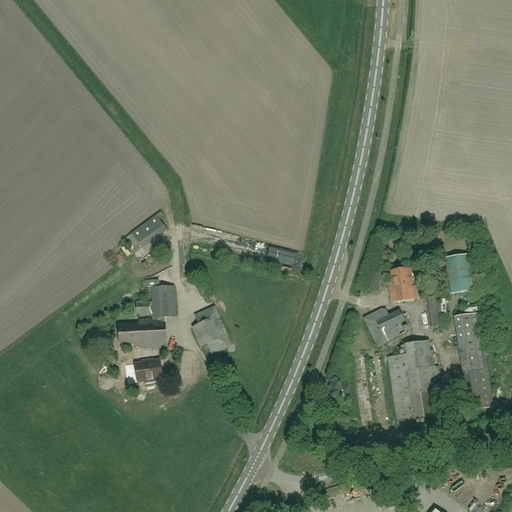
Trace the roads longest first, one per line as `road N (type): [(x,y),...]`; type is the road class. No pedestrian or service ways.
road 1 (secondary): [(253,465),(336,257),(363,152),(382,0)]
road 2 (unclassified): [(253,465),(302,480),(511,435)]
